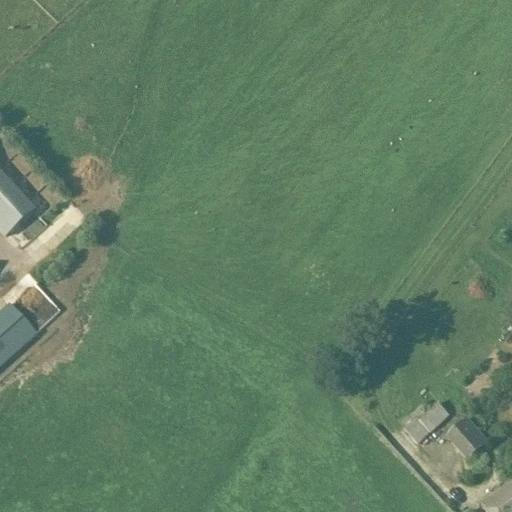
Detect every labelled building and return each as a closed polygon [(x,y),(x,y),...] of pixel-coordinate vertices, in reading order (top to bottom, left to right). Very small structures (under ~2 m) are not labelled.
[(0,235),(6,241),(35,213),(0,174),(0,235)] [(0,316),(0,368),(35,337),(9,308),(0,316)] [(437,407),(419,424),(415,420),(402,432),(417,448),(428,437),(429,437),(448,419),(437,407)] [(487,446),(466,422),(445,441),(467,464),(487,446)] [(482,511),(511,511),(511,486),(480,509),(482,511)]
